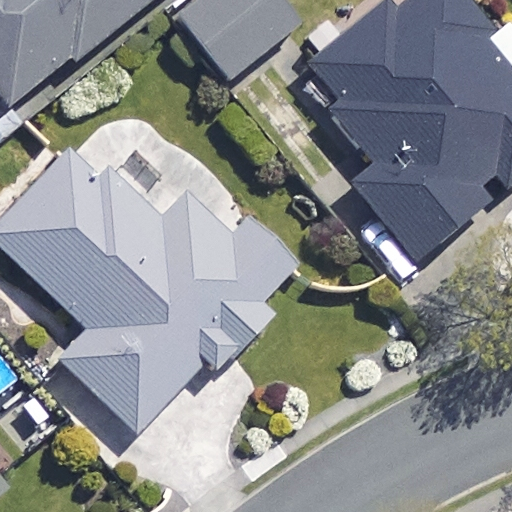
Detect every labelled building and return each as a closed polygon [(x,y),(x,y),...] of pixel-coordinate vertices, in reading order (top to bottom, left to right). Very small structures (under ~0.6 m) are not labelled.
[(161,0),(0,0),(0,105),(12,121),(161,0)] [(300,30),(275,0),(215,0),(180,28),(229,88),(300,30)] [(511,196),(511,84),(450,0),(415,0),(305,81),(375,177),(350,195),(407,273),(511,196)] [(157,230),(70,149),(0,224),(0,255),(89,338),(58,371),(136,444),(206,369),(217,380),(271,323),(258,312),(296,272),(248,227),(228,248),(182,204),(157,230)] [(0,448),(36,419),(0,374),(0,500),(25,480),(0,450),(0,448)]
